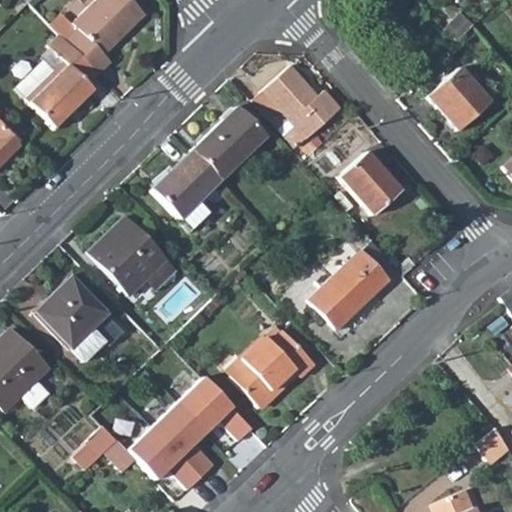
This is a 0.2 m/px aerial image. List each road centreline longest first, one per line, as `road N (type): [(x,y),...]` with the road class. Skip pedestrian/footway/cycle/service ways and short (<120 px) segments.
road 1 (residential): [(279,0),(505,252)]
road 2 (tertiary): [(228,36),(0,266)]
road 3 (residential): [(505,252),(283,469)]
